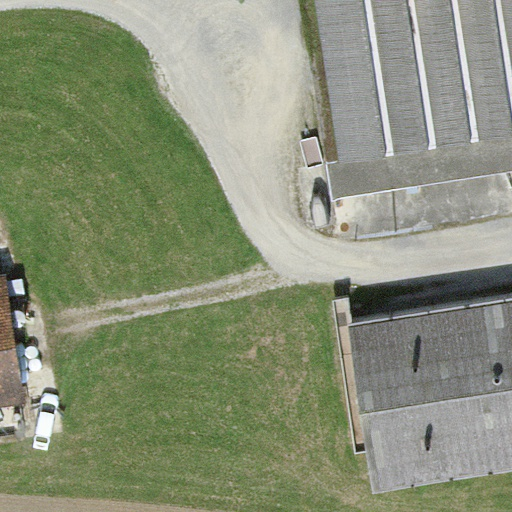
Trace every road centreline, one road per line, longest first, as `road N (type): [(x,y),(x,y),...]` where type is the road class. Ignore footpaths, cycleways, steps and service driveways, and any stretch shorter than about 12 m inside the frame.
road 1 (track): [(387,272),(316,265),(268,217),(189,56),(144,9),(114,0)]
road 2 (track): [(48,331),(316,265)]
